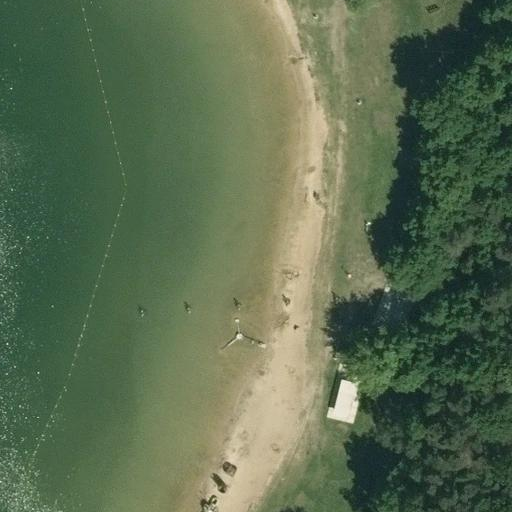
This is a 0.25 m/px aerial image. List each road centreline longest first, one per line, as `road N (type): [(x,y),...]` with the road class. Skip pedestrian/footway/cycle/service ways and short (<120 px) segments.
road 1 (track): [(511,207),(427,271),(360,433),(336,440),(319,429),(308,380),(345,0)]
road 2 (track): [(405,511),(459,409),(473,347),(511,287)]
